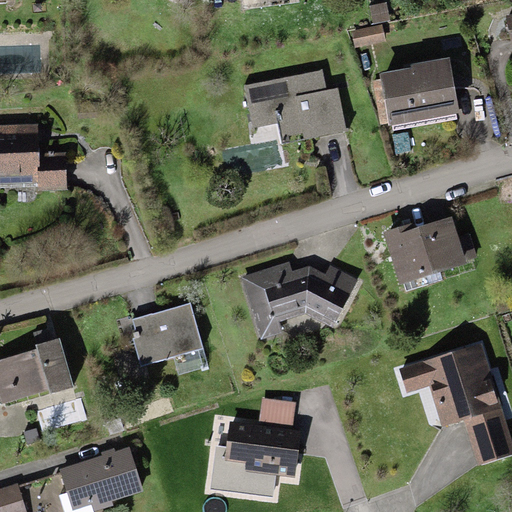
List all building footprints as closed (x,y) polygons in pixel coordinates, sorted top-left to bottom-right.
[(387,2),(369,5),(372,21),(390,18),(387,2)] [(382,24),(351,31),(355,47),(385,41),(382,24)] [(412,68),(379,74),(388,128),(461,116),(452,58),(411,64),(412,68)] [(321,73),(245,86),(252,127),(277,123),(280,138),(301,134),(303,141),(345,133),(337,90),(325,92),(321,73)] [(38,153),(37,125),(0,126),(0,184),(38,183),(38,191),(67,190),(66,152),(38,153)] [(409,224),(383,233),(400,285),(467,264),(465,260),(476,257),(468,234),(458,237),(453,217),(401,233),(409,224)] [(325,274),(311,266),(291,271),(289,262),(241,277),(260,339),(282,332),(278,321),(305,313),(333,328),(358,280),(330,266),(325,274)] [(134,328),(137,328),(140,338),(133,340),(140,366),(203,350),(191,304),(132,319),(134,328)] [(60,340),(33,346),(35,351),(0,359),(0,405),(72,388),(60,340)] [(500,408),(481,344),(399,369),(406,393),(429,386),(441,426),(464,419),(500,408)] [(295,403),(261,398),(258,426),(230,422),(226,447),(216,446),(209,490),(272,497),(274,476),(294,478),(300,431),(292,430),(295,403)] [(511,445),(500,408),(464,419),(478,466),(511,454),(511,445)] [(129,448),(60,469),(73,511),(142,490),(129,448)] [(26,511),(17,484),(0,489),(0,511),(26,511)]
